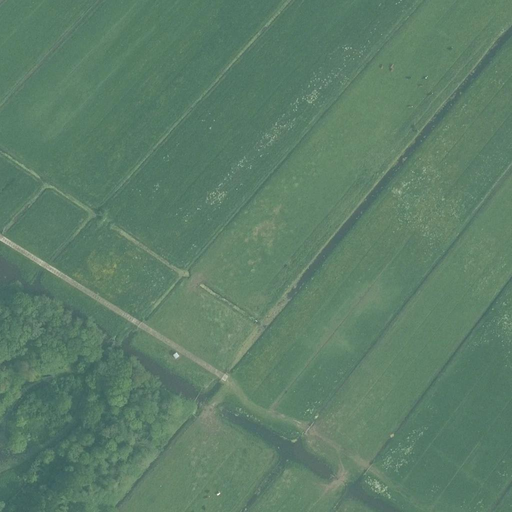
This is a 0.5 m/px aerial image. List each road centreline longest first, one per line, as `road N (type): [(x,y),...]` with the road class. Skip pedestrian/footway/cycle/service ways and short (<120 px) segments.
road 1 (track): [(441,511),(309,430),(259,409),(231,382),(149,487)]
road 2 (track): [(231,382),(0,237)]
